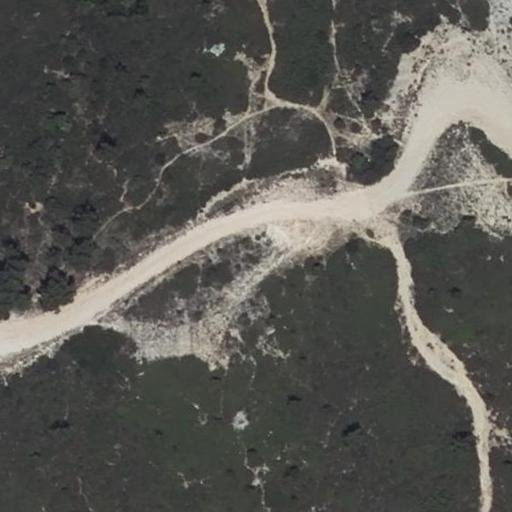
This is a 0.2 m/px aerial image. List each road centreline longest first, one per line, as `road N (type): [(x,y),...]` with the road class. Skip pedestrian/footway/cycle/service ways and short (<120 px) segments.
road 1 (track): [(364,203),(278,210),(223,229),(76,315),(0,338)]
road 2 (track): [(511,126),(493,94),(456,91),(414,163),(364,203)]
